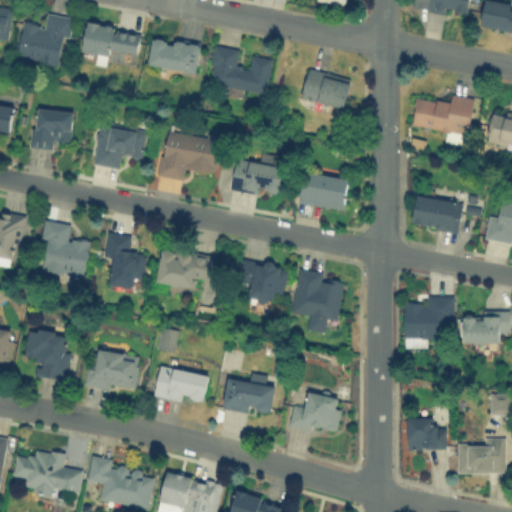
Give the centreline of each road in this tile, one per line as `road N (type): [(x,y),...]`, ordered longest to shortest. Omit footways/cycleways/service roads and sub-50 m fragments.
road 1 (residential): [(0,402),(479,511)]
road 2 (residential): [(0,178),(377,249)]
road 3 (residential): [(377,511),(378,154)]
road 4 (residential): [(511,67),(284,25)]
road 5 (residential): [(378,154),(384,0)]
road 6 (residential): [(377,249),(511,274)]
road 7 (residential): [(284,25),(151,0)]
